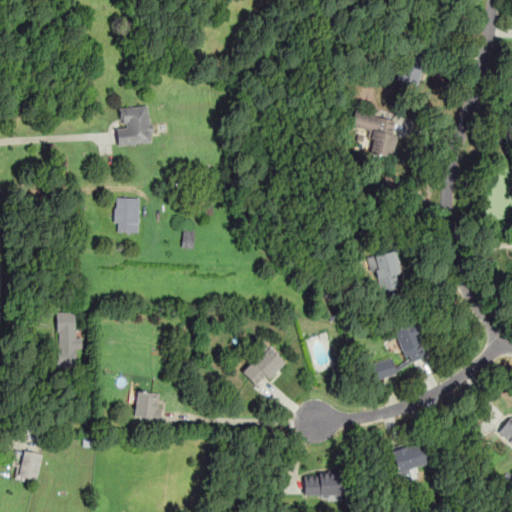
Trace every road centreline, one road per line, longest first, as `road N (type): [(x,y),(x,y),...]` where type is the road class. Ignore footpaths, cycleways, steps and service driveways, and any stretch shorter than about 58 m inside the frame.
road 1 (residential): [(511,347),(460,276),(445,198),(491,0)]
road 2 (residential): [(504,341),(420,400),(373,414),(312,418)]
